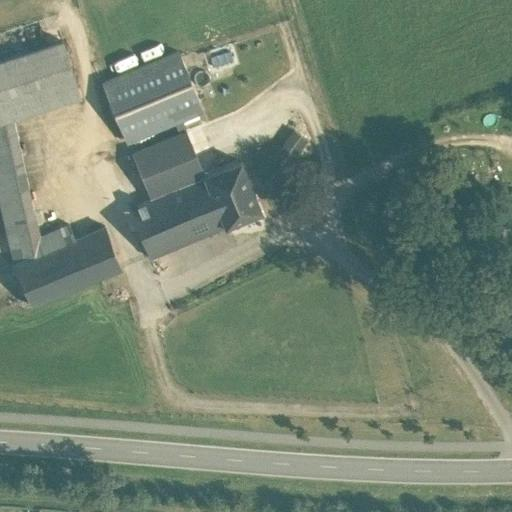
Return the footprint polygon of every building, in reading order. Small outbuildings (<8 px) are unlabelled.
[(70,47),(0,62),(0,123),(13,120),(83,105),(70,47)] [(177,50),(102,81),(127,141),(202,110),(177,50)] [(74,238),(69,225),(38,237),(13,120),(0,123),(0,202),(14,264),(74,238)] [(296,127),(280,142),(292,156),(309,140),(296,127)] [(186,129),(132,152),(151,197),(205,175),(186,129)] [(240,160),(205,175),(225,227),(262,211),(240,160)] [(151,197),(129,207),(150,258),(225,227),(205,175),(151,197)] [(74,238),(14,264),(31,307),(122,269),(104,226),(74,238)]
